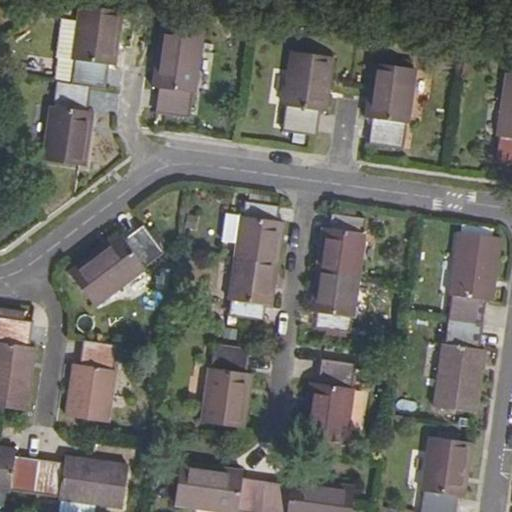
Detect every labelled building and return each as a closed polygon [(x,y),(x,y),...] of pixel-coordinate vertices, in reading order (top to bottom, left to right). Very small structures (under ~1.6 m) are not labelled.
[(74,55),(70,79),(55,77),(52,102),(49,101),(41,154),(86,160),(94,108),(85,107),(89,82),(102,84),(107,59),(115,60),(122,8),(77,1),(71,54),(74,55)] [(162,22),(153,81),(159,82),(155,108),(188,113),(192,87),(195,87),(203,28),(162,22)] [(318,105),(326,107),(334,53),(292,46),(284,100),(287,100),(283,127),(314,131),(318,105)] [(404,118),(408,119),(416,66),(374,59),(367,112),(372,113),(368,139),(401,145),(404,118)] [(511,69),(506,69),(496,131),(500,132),(496,156),(511,158),(511,69)] [(242,212),(239,212),(235,239),(233,253),(227,295),(229,295),(227,310),(261,315),(263,300),(269,301),(276,260),(282,218),(276,217),(279,202),(244,198),(242,212)] [(220,236),(235,239),(239,212),(224,210),(220,236)] [(330,226),(323,225),(310,307),(318,308),(316,324),(345,328),(347,313),(353,313),(365,231),(360,230),(363,214),(332,210),(330,226)] [(144,265),(142,263),(163,247),(143,220),(122,235),(119,231),(69,267),(94,302),(144,265)] [(450,291),(452,291),(446,340),(443,339),(434,402),(476,408),(484,345),(476,344),(483,295),(491,296),(499,234),(458,229),(450,291)] [(0,401),(26,406),(36,342),(29,341),(32,317),(0,312),(0,401)] [(115,366),(111,365),(115,340),(85,336),(81,361),(74,360),(66,411),(106,417),(115,366)] [(251,370),(243,369),(247,344),(215,339),(211,364),(209,364),(201,418),(243,423),(251,370)] [(321,355),(317,380),(309,378),(302,431),(344,437),(352,385),(350,385),(353,359),(321,355)] [(453,511),(456,493),(464,494),(471,440),(429,434),(422,487),(425,488),(422,511),(421,511),(453,511)] [(0,442),(0,485),(9,486),(9,483),(59,490),(59,493),(119,502),(124,460),(65,452),(64,458),(14,451),(15,444),(0,442)] [(289,473),(288,479),(239,472),(240,465),(177,457),(170,499),(235,508),(235,505),(282,511),(345,511),(350,481),(289,473)]
